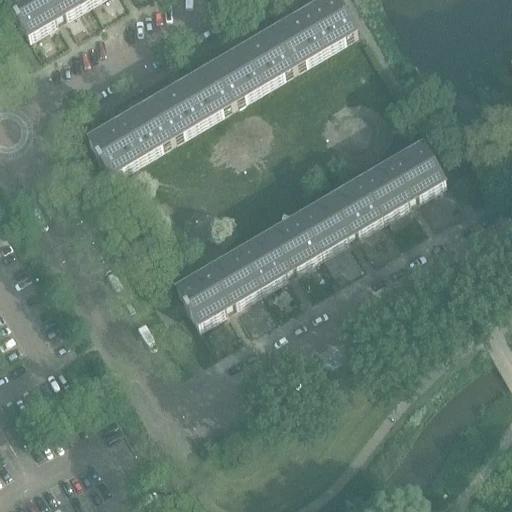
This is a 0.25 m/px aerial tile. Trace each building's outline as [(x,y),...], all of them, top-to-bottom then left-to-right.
[(93,10),(87,0),(27,0),(9,11),(11,14),(18,26),(16,27),(20,33),(21,32),(30,47),(93,10)] [(110,0),(87,0),(93,10),(110,0)] [(274,43),(295,79),(357,43),(337,6),(274,43)] [(18,26),(11,14),(6,17),(14,29),(16,27),(18,26)] [(213,79),(234,115),(295,79),(274,43),(213,79)] [(152,115),(173,151),(234,115),(213,79),(152,115)] [(173,151),(152,115),(91,150),(100,165),(98,166),(101,172),(103,171),(110,183),(112,186),(173,151)] [(363,193),(384,229),(446,192),(424,157),(363,193)] [(106,186),(110,183),(103,171),(101,172),(98,173),(106,186)] [(301,228),(319,259),(323,265),(384,229),(363,193),(301,228)] [(240,264),(262,300),(323,265),(319,259),(301,228),(240,264)] [(262,300),(240,264),(179,300),(181,303),(188,315),(187,316),(190,322),(191,321),(200,336),(262,300)] [(187,316),(188,315),(181,303),(177,306),(184,318),(187,316)] [(166,511),(106,409),(26,455),(17,460),(0,469),(0,511),(166,511)]
